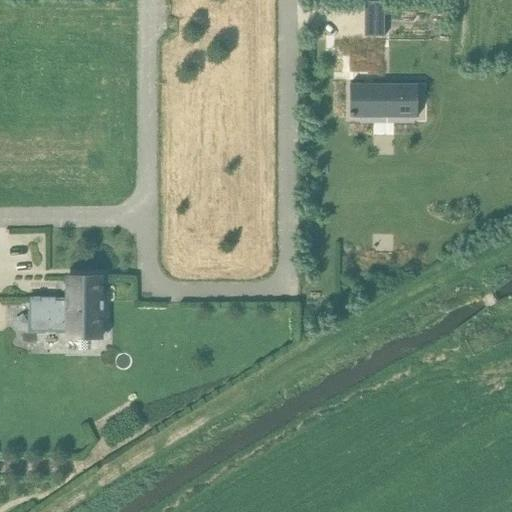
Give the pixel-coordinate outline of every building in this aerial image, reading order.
[(364,1),(364,36),(384,36),(384,1),(364,1)] [(349,84),(349,117),(417,118),(417,84),(349,84)] [(306,158),(307,175),(332,174),(331,157),(306,158)] [(55,297),(30,297),(30,331),(66,332),(66,338),(102,338),(102,318),(104,318),(104,310),(102,310),(102,278),(66,278),(66,300),(55,300),(55,297)] [(224,360),(224,359),(223,353),(221,347),(219,343),(215,339),(211,336),(206,333),(201,332),(194,331),(191,332),(184,334),(179,337),(175,340),(172,345),(169,350),(168,355),(168,360),(168,366),(170,371),(173,376),(177,380),(181,383),(186,386),(190,387),(197,388),(201,387),(208,385),(212,382),(216,379),(220,374),(222,371),(223,365),(224,360)]
